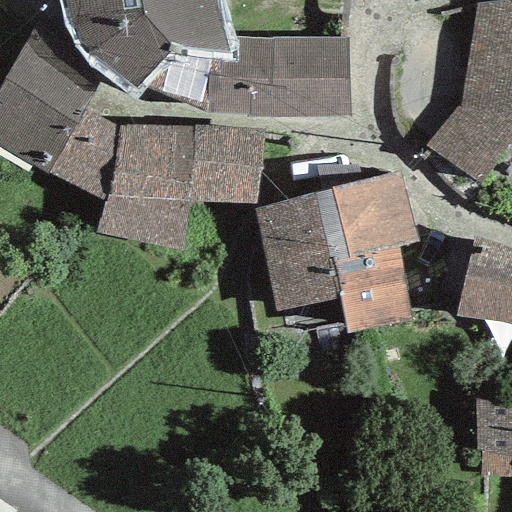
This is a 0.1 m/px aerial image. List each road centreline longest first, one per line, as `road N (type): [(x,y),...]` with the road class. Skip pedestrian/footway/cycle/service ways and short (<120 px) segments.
road 1 (residential): [(369,153),(332,133),(177,115),(80,51),(30,0)]
road 2 (residential): [(369,153),(371,41),(460,0)]
road 3 (residential): [(511,235),(369,153)]
